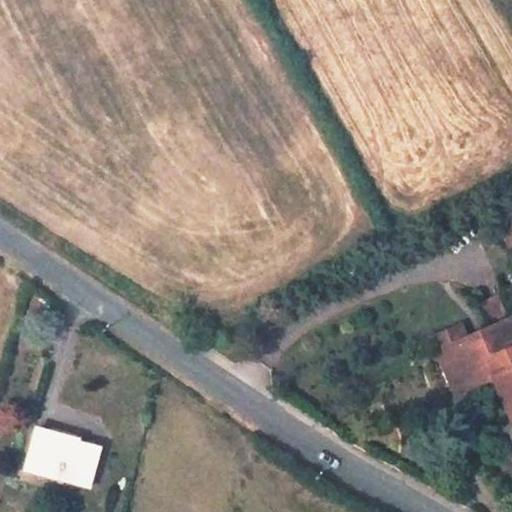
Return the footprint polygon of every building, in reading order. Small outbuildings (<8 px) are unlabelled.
[(511,212),(494,222),(506,248),(511,244),(511,212)] [(403,364),(409,361),(417,377),(437,367),(450,393),(460,388),(483,431),(493,426),(511,461),(511,397),(476,327),(455,336),(459,343),(432,356),(430,350),(422,336),(395,349),(403,364)] [(455,336),(430,350),(432,356),(459,343),(455,336)] [(450,393),(437,367),(417,377),(414,378),(428,404),(450,393)] [(511,461),(493,426),(483,431),(506,472),(511,469),(511,461)] [(34,434),(25,473),(87,489),(96,455),(77,449),(79,444),(34,434)]
